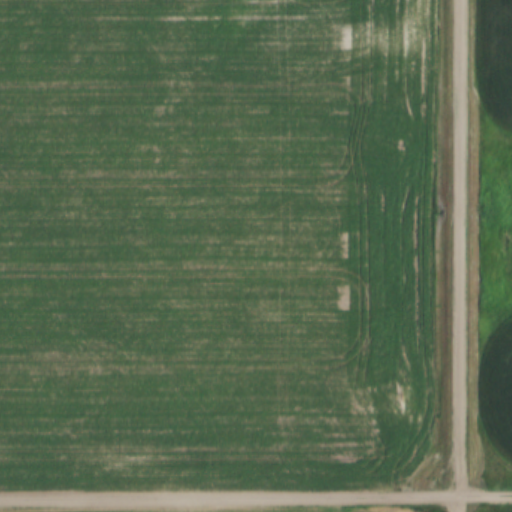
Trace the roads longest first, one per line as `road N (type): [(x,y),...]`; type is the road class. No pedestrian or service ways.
road 1 (residential): [(457,0),(456,511)]
road 2 (track): [(0,497),(511,496)]
